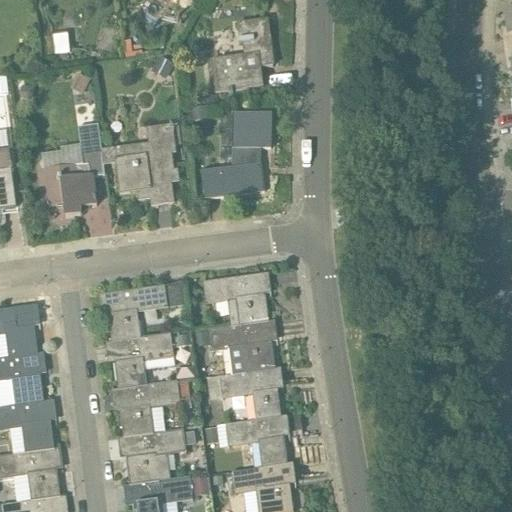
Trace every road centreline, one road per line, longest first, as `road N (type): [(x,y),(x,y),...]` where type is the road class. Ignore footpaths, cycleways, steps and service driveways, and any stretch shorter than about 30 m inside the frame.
road 1 (residential): [(362,511),(319,234)]
road 2 (residential): [(64,266),(319,234)]
road 3 (residential): [(98,511),(64,266)]
road 4 (residential): [(319,234),(320,0)]
road 5 (residential): [(482,213),(469,107),(470,0)]
road 6 (residential): [(511,417),(482,213)]
